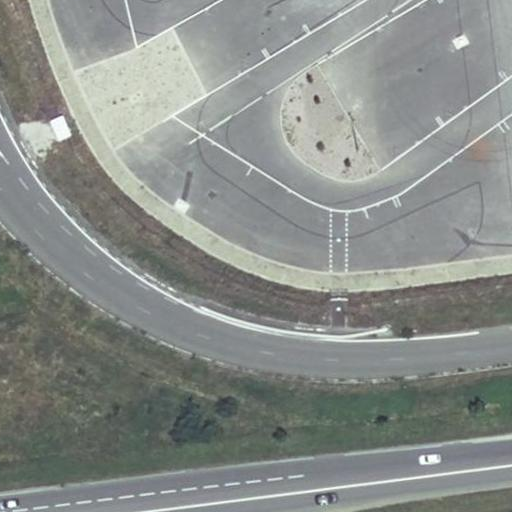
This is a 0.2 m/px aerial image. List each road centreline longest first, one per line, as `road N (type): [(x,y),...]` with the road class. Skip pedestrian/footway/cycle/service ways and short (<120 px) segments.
road 1 (tertiary): [(511,352),(345,369),(256,363),(187,340),(46,237),(0,164)]
road 2 (secondary): [(150,511),(511,465)]
